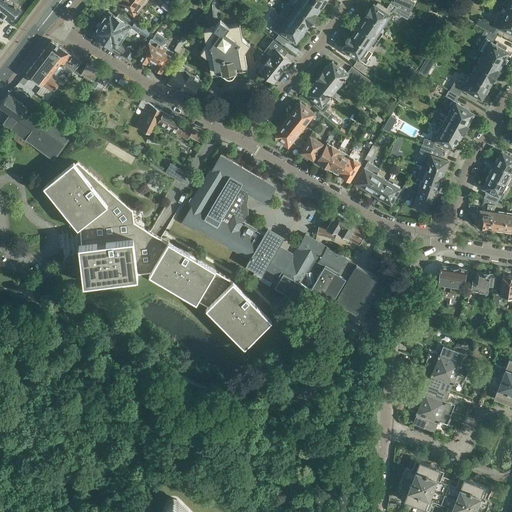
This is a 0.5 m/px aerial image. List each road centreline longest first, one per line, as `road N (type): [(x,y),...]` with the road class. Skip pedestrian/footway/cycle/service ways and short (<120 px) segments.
road 1 (residential): [(245,140),(49,15)]
road 2 (residential): [(445,223),(418,229),(381,217),(245,140)]
road 3 (residential): [(386,423),(409,267),(423,245),(451,243)]
road 4 (residential): [(245,140),(350,0)]
road 5 (residential): [(511,414),(499,409),(472,419),(456,450),(386,423)]
road 6 (residential): [(445,223),(511,90)]
